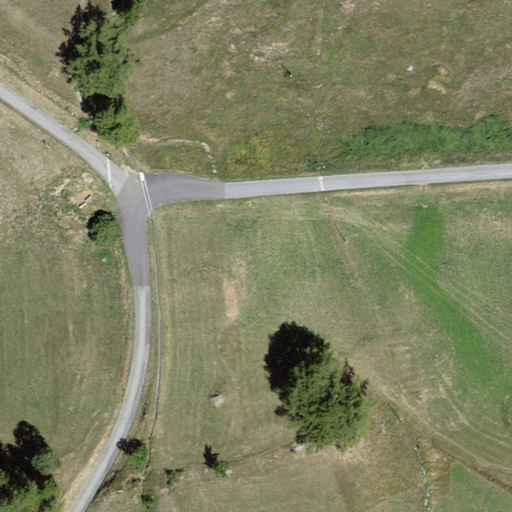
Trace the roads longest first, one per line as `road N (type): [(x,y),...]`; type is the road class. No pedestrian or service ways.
road 1 (unclassified): [(511,176),(136,195)]
road 2 (unclassified): [(82,511),(142,378),(136,195)]
road 3 (unclassified): [(136,195),(0,91)]
